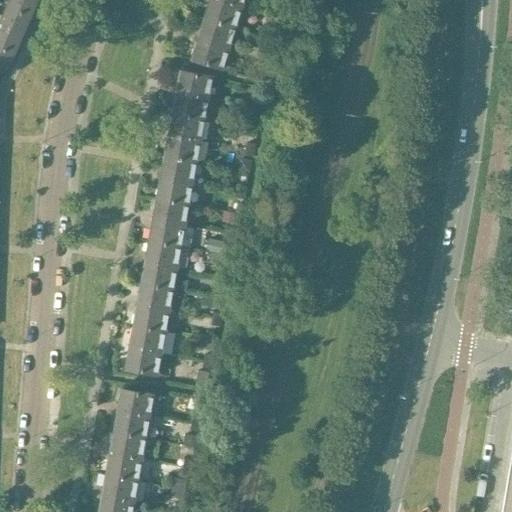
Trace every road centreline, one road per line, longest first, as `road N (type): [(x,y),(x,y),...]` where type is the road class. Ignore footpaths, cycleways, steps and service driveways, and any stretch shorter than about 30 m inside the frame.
road 1 (residential): [(26,511),(59,144),(94,0)]
road 2 (secondary): [(428,345),(467,146),(481,0)]
road 3 (secondary): [(387,511),(428,345)]
road 4 (unclassified): [(485,511),(510,359)]
